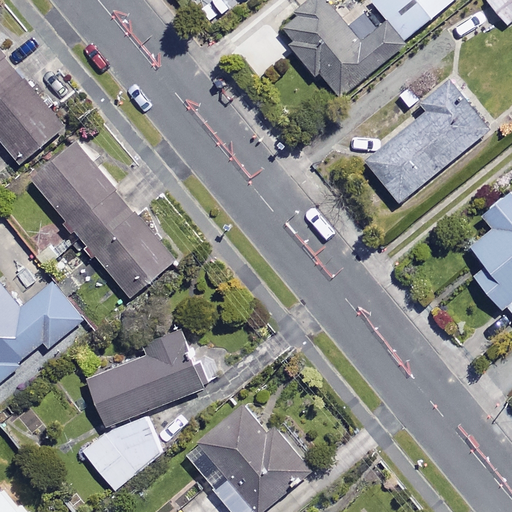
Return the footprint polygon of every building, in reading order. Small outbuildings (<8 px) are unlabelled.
[(404,40),(376,3),(348,26),(326,0),(307,0),(276,27),(335,98),(404,40)] [(373,0),(376,3),(404,40),(452,0),(373,0)] [(511,19),(511,0),(485,0),(505,25),(511,19)] [(62,128),(0,52),(0,142),(18,164),(62,128)] [(485,129),(444,80),(417,102),(425,112),(365,161),(398,201),(485,129)] [(175,259),(74,142),(30,180),(131,297),(175,259)] [(511,186),(481,212),(492,226),(470,244),(486,263),(473,273),(501,306),(506,302),(511,308),(511,186)] [(17,308),(0,285),(0,376),(16,365),(13,360),(41,339),(45,344),(78,319),(51,283),(17,308)] [(104,424),(201,386),(178,328),(142,343),(146,351),(85,375),(104,424)] [(266,429),(243,401),(197,438),(218,464),(204,475),(233,511),(254,511),(309,468),(273,423),(266,429)] [(140,410),(84,450),(112,489),(168,450),(140,410)] [(26,511),(0,480),(0,511),(26,511)]
